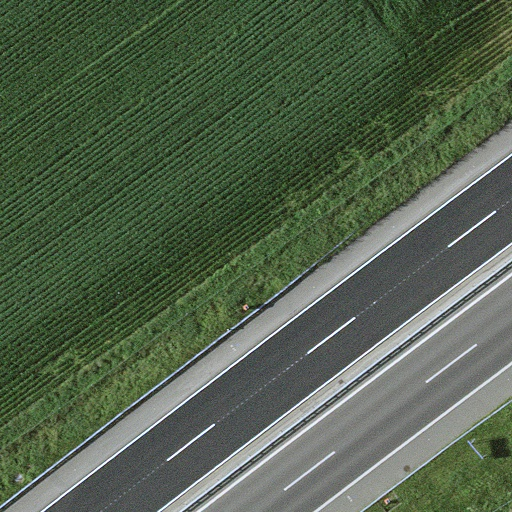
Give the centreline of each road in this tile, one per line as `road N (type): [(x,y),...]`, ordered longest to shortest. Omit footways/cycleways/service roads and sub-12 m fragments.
road 1 (motorway): [(511,197),(99,511)]
road 2 (motorway): [(254,511),(511,317)]
